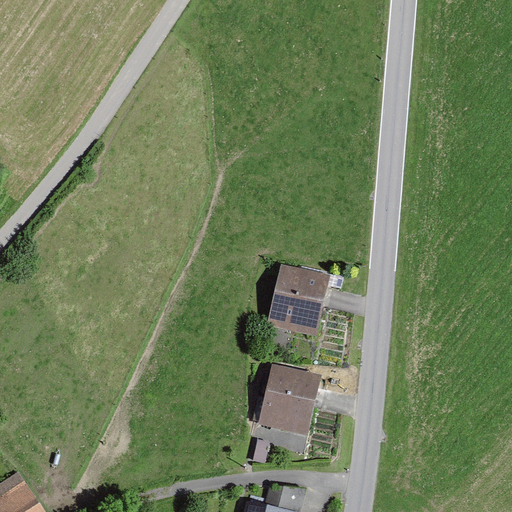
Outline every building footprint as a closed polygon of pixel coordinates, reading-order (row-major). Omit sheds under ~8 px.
[(275,316),(314,325),(324,284),(340,288),(343,279),(303,269),(301,279),(284,275),(275,316)] [(315,384),(276,375),(269,401),(260,399),(255,421),(264,423),(266,415),(305,424),(315,384)] [(0,511),(3,511),(30,494),(16,473),(0,483),(0,511)] [(297,511),(302,492),(271,489),(265,509),(248,505),(246,511),(297,511)] [(42,511),(31,495),(5,511),(42,511)]
